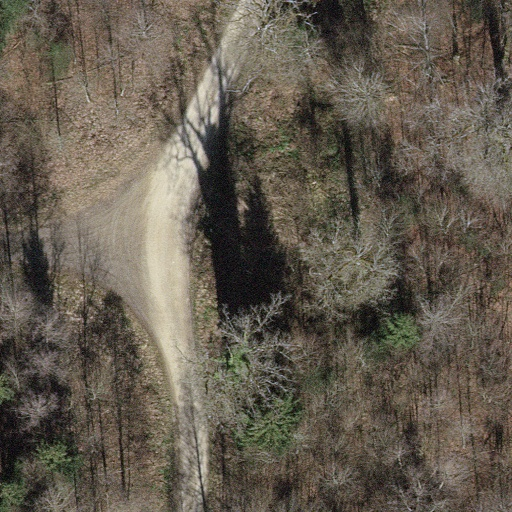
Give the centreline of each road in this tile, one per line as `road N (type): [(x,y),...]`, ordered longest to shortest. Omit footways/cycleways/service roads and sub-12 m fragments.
road 1 (track): [(254,0),(143,235),(191,402),(186,511)]
road 2 (track): [(143,235),(0,240)]
